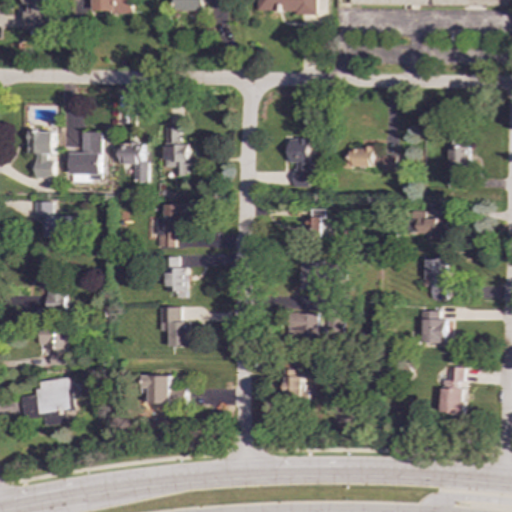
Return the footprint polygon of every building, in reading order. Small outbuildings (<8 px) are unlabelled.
[(26,30),(50,30),(49,0),(24,0),(24,6),(26,6),(26,30)] [(92,0),(92,12),(132,13),(132,0),(92,0)] [(176,0),(176,11),(204,11),(204,4),(211,4),(211,9),(226,9),(226,0),(176,0)] [(317,0),(258,0),(258,12),(317,13),(317,0)] [(177,168),(177,176),(188,177),(189,144),(182,144),(182,128),(166,128),(165,167),(177,168)] [(55,131),(30,131),(30,154),(36,153),(36,178),(55,178),(54,157),(56,157),(55,131)] [(101,179),(102,132),(83,132),(83,153),(72,153),(71,174),(90,174),(90,179),(101,179)] [(290,139),(290,163),(293,163),(293,186),(310,187),(311,139),(290,139)] [(122,165),(136,164),(136,182),(149,182),(149,161),(144,161),(144,143),(121,143),(122,165)] [(397,156),(375,156),(375,148),(351,147),(351,166),(382,167),(382,171),(397,172),(397,156)] [(469,148),(452,148),(451,184),(468,184),(469,148)] [(73,237),(73,216),(54,216),(54,202),(37,202),(36,217),(44,217),(43,237),(73,237)] [(177,247),(177,233),(188,233),(187,205),(167,205),(168,235),(160,235),(160,247),(177,247)] [(326,210),(314,210),(314,217),(308,217),(308,232),(327,232),(326,210)] [(449,239),(449,218),(424,219),(424,212),(417,212),(418,234),(427,233),(427,239),(449,239)] [(179,292),(179,298),(190,298),(190,268),(181,268),(181,257),(168,257),(169,292),(179,292)] [(430,299),(448,299),(449,259),(430,259),(430,299)] [(304,261),(303,290),(325,291),(326,261),(304,261)] [(64,313),(65,265),(43,265),(42,288),(46,288),(46,312),(64,313)] [(163,331),(173,331),(173,347),(192,346),(192,322),(184,322),(183,307),(163,308),(163,331)] [(448,319),(441,319),(442,311),(425,310),(424,343),(447,344),(448,319)] [(330,341),(330,334),(345,334),(345,316),(330,316),(330,327),(321,327),(321,313),(292,313),(292,341),(330,341)] [(50,365),(67,366),(67,326),(41,325),(41,344),(50,345),(50,365)] [(444,380),(443,414),(464,415),(465,367),(450,367),(450,380),(444,380)] [(173,376),(145,376),(146,388),(152,388),(152,404),(173,404),(173,376)] [(305,395),(305,377),(286,376),(285,394),(305,395)] [(22,397),(25,419),(45,417),(46,426),(68,423),(66,410),(75,409),(71,378),(38,382),(40,395),(22,397)]
